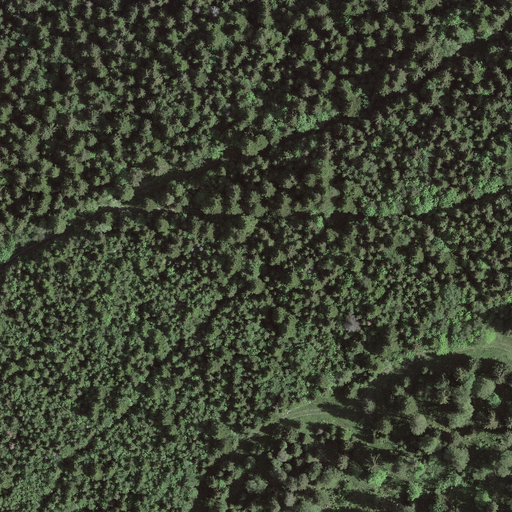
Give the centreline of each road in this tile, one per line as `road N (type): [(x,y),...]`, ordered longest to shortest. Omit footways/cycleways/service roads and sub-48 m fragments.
road 1 (track): [(0,266),(105,208),(394,97),(511,19)]
road 2 (track): [(190,511),(212,467),(281,420),(349,407),(416,359),(511,349)]
